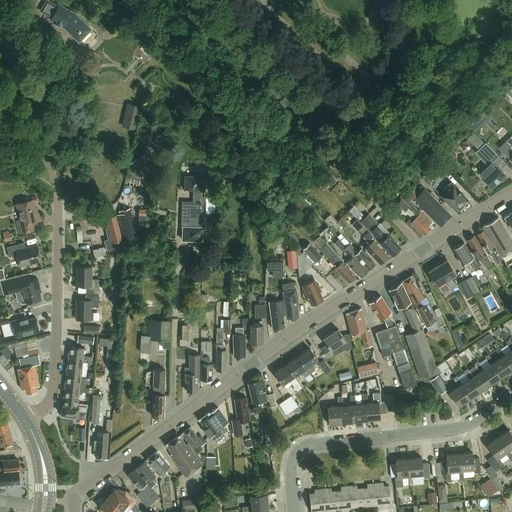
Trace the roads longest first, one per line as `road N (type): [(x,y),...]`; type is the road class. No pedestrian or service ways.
road 1 (residential): [(74,501),(269,350),(511,193)]
road 2 (residential): [(293,511),(289,461),(300,448),(463,427),(511,394)]
road 3 (unclassified): [(25,421),(54,374),(57,193)]
